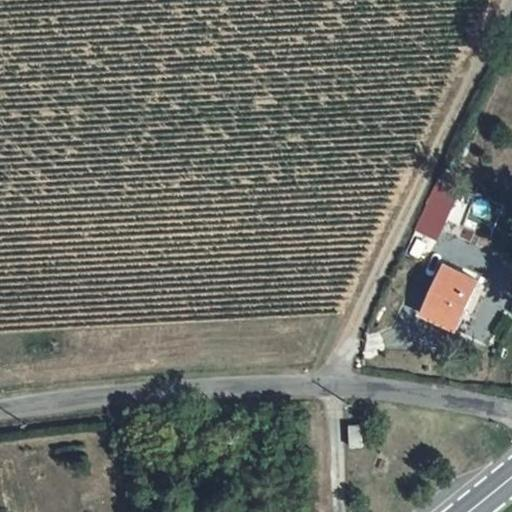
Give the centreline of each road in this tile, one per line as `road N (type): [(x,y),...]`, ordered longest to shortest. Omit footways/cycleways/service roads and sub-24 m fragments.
road 1 (track): [(341,511),(332,382),(505,0)]
road 2 (unclassified): [(511,412),(332,382),(136,393),(0,411)]
